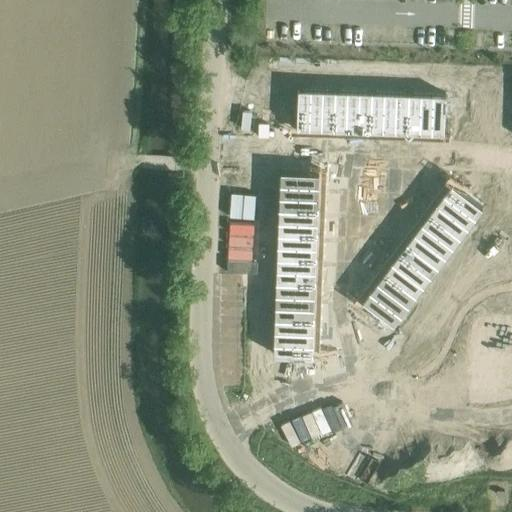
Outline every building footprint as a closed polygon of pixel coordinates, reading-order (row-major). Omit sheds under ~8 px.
[(443,130),(445,92),(298,86),(297,125),(443,130)] [(319,171),(281,169),(274,352),(312,354),(319,171)] [(409,207),(414,180),(393,176),(388,202),(409,207)] [(351,207),(357,182),(335,177),(329,202),(351,207)] [(451,182),(362,299),(393,322),(482,205),(451,182)] [(331,317),(344,324),(350,313),(337,306),(331,317)] [(511,327),(503,327),(503,350),(511,350),(511,327)] [(461,466),(462,453),(440,452),(439,465),(461,466)]
